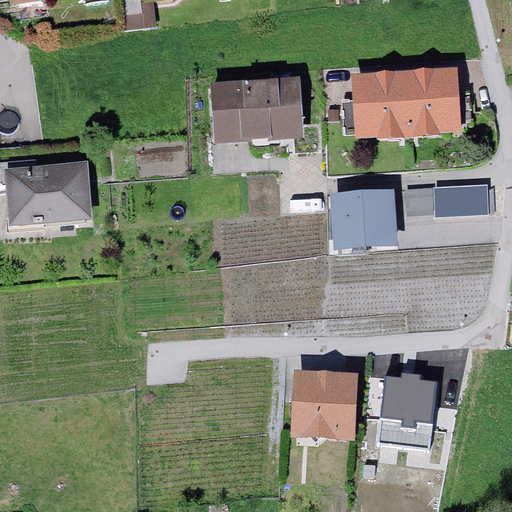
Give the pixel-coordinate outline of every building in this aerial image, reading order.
[(454,78),(352,87),(357,142),(458,134),(454,78)] [(295,86),(213,94),(217,144),(299,137),(295,86)] [(80,174),(9,181),(14,231),(85,224),(80,174)] [(388,201),(333,205),(337,253),(392,249),(388,201)] [(433,420),(437,373),(383,368),(378,415),(433,420)] [(352,385),(298,382),(294,440),(348,443),(352,385)]
